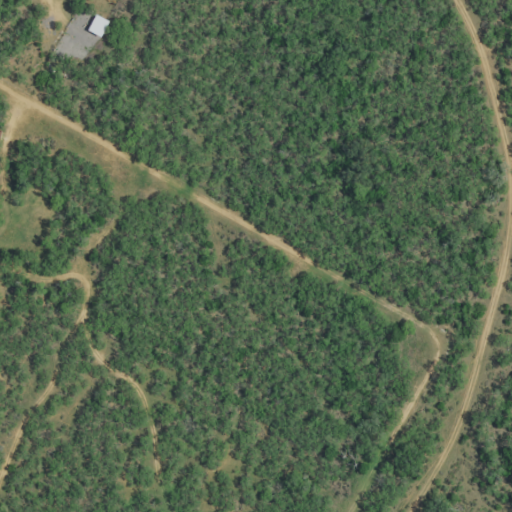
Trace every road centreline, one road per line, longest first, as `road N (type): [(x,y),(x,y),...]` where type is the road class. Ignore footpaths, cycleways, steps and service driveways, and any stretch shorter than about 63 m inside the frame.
road 1 (residential): [(365,511),(394,492),(511,228),(486,81),(408,0)]
road 2 (residential): [(0,157),(57,170),(151,209),(194,248),(282,379),(331,487),(356,511)]
